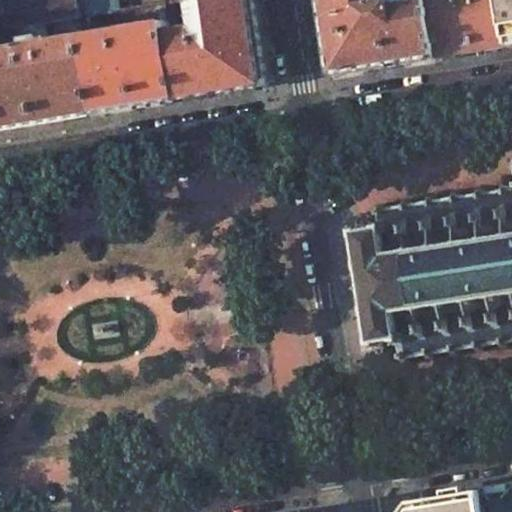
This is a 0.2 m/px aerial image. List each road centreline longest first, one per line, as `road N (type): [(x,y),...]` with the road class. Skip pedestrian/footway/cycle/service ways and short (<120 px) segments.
road 1 (residential): [(304,117),(362,472)]
road 2 (unclassified): [(304,117),(0,166)]
road 3 (unclassified): [(124,511),(362,472)]
road 4 (unclassified): [(511,80),(304,117)]
road 5 (unclassified): [(362,472),(511,448)]
